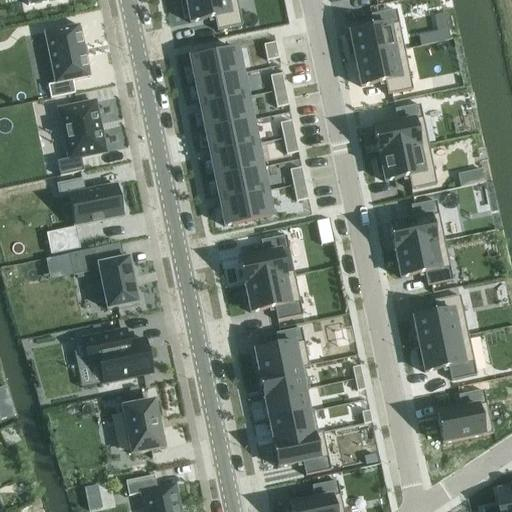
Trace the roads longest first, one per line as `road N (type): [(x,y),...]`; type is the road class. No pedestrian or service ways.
road 1 (unclassified): [(232,511),(127,0)]
road 2 (residential): [(412,508),(308,0)]
